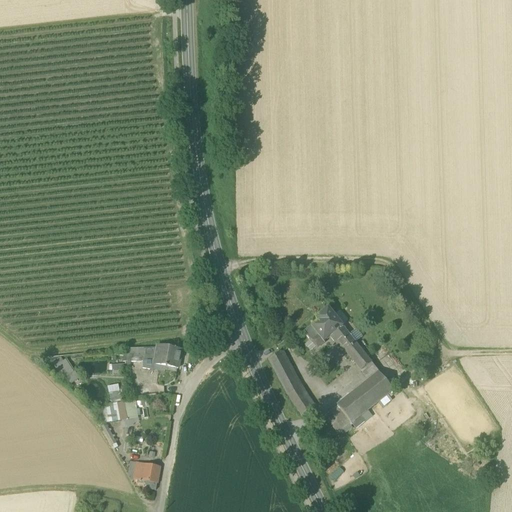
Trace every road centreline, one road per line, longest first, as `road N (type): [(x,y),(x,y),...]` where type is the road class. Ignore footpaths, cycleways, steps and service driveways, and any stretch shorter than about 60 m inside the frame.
road 1 (secondary): [(244,341),(203,202),(186,0)]
road 2 (track): [(511,354),(441,353),(386,265),(217,261)]
road 3 (unclassified): [(159,511),(182,402),(207,364),(244,341)]
road 4 (secondary): [(323,511),(244,341)]
road 5 (track): [(143,511),(98,492),(0,493)]
